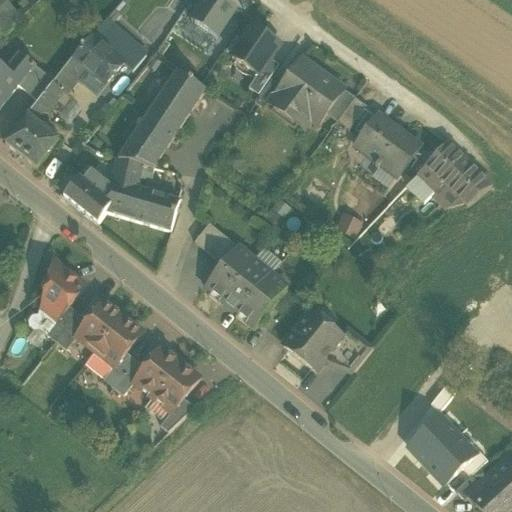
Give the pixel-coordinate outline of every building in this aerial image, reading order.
[(7,0),(0,0),(0,23),(7,32),(23,18),(7,0)] [(235,12),(216,0),(207,0),(191,25),(216,41),(235,12)] [(132,75),(145,58),(111,29),(120,18),(114,13),(54,85),(53,87),(65,97),(67,98),(86,74),(104,89),(123,67),(132,75)] [(279,48),(253,30),(231,62),(258,79),(258,80),(269,64),(279,48)] [(0,111),(18,89),(34,69),(35,68),(20,56),(6,74),(0,69),(0,111)] [(279,70),(269,64),(258,80),(258,79),(249,93),(259,100),(279,70)] [(281,91),(268,109),(286,122),(303,135),(310,125),(318,131),(327,119),(345,95),(301,64),(281,91)] [(53,87),(54,85),(34,69),(18,89),(39,105),(53,87)] [(149,117),(178,135),(206,94),(193,85),(193,84),(190,82),(189,83),(177,75),(149,117)] [(271,84),(254,107),(265,115),(268,109),(281,91),(271,84)] [(65,97),(53,87),(39,105),(5,148),(37,172),(59,144),(36,126),(43,118),(48,118),(65,97)] [(345,95),(327,119),(337,127),(355,103),(345,95)] [(355,103),(337,127),(350,136),(367,112),(355,103)] [(119,162),(119,163),(143,169),(154,172),(178,135),(149,117),(119,162)] [(392,130),(379,120),(362,144),(372,152),(368,158),(380,166),(376,172),(379,174),(381,171),(397,183),(418,154),(389,133),(392,130)] [(493,189),(447,147),(415,181),(447,213),(463,207),(467,210),(493,189)] [(111,184),(137,192),(143,169),(119,163),(117,163),(111,184)] [(65,196),(79,178),(69,170),(55,188),(65,196)] [(110,190),(88,173),(79,182),(64,201),(98,228),(106,216),(110,210),(115,193),(112,192),(109,191),(110,190)] [(110,210),(106,216),(170,235),(180,204),(137,192),(111,184),(110,190),(109,191),(112,192),(115,193),(110,210)] [(356,241),(364,224),(345,215),(337,232),(356,241)] [(204,254),(219,235),(209,228),(194,247),(204,254)] [(213,262),(228,243),(219,235),(204,254),(213,262)] [(223,269),(238,251),(228,243),(213,262),(223,269)] [(254,264),(238,251),(223,269),(205,291),(211,296),(208,299),(218,307),(221,304),(254,264)] [(271,278),(254,264),(221,304),(238,318),(271,278)] [(40,334),(46,338),(57,324),(58,325),(69,311),(86,290),(54,265),(49,282),(44,285),(42,294),(45,299),(39,319),(32,320),(29,324),(29,331),(34,334),(40,334)] [(288,291),(271,278),(238,318),(236,321),(246,330),(248,327),(255,332),(288,291)] [(77,341),(96,356),(124,320),(105,305),(88,326),(76,340),(77,341)] [(56,346),(79,318),(69,311),(58,325),(57,324),(46,338),(56,346)] [(283,350),(316,376),(323,367),(344,341),(341,339),(311,315),(283,350)] [(88,326),(79,318),(56,346),(66,354),(77,341),(76,340),(88,326)] [(88,365),(107,380),(114,371),(115,371),(127,357),(143,336),(124,320),(96,356),(88,365)] [(344,341),(323,367),(326,370),(352,379),(373,352),(346,331),(341,339),(344,341)] [(153,402),(181,367),(162,351),(145,372),(134,386),(134,387),(153,402)] [(113,392),(136,364),(127,357),(115,371),(114,371),(107,380),(103,384),(113,392)] [(145,372),(136,364),(113,392),(124,400),(134,387),(134,386),(145,372)] [(184,403),(200,382),(181,367),(153,402),(172,417),(184,403)] [(168,436),(194,411),(184,403),(172,417),(160,430),(168,436)] [(440,421),(408,451),(426,470),(458,440),(440,421)] [(458,440),(426,470),(444,489),(476,459),(458,440)] [(511,511),(511,470),(507,465),(480,489),(468,500),(469,501),(478,511),(511,511)] [(468,500),(480,489),(472,480),(455,495),(464,505),(469,501),(468,500)]
